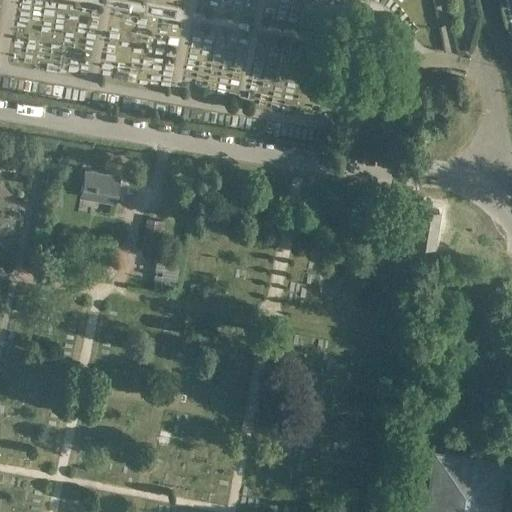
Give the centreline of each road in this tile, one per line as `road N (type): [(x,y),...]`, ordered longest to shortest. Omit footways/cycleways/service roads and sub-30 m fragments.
road 1 (residential): [(511,233),(470,191),(0,110)]
road 2 (track): [(95,293),(124,272),(140,199),(159,177),(167,136)]
